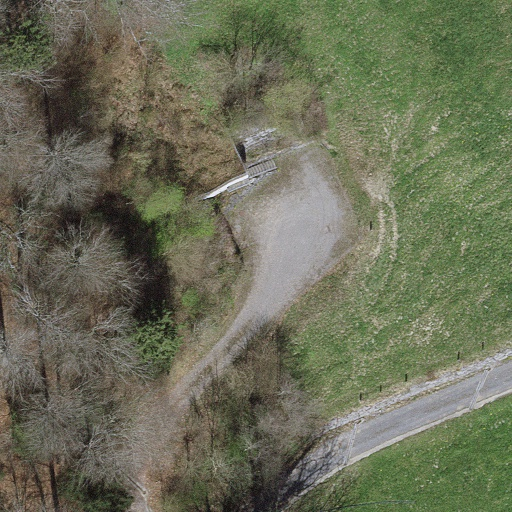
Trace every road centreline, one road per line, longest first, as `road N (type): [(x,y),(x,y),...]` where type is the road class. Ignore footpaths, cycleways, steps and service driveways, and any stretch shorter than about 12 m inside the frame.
road 1 (track): [(133,511),(125,491),(154,416),(324,238)]
road 2 (track): [(511,375),(381,435),(281,511)]
